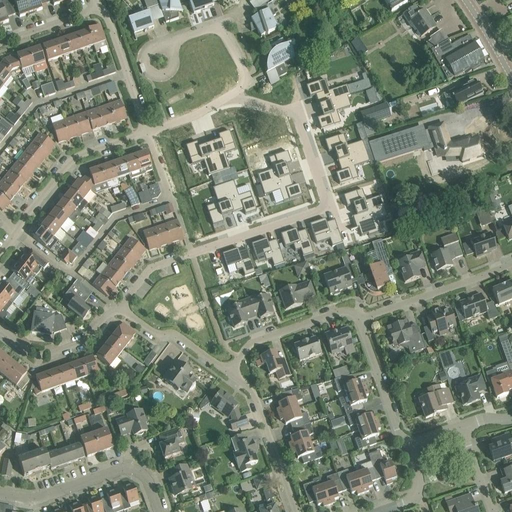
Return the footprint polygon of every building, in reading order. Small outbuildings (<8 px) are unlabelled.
[(0,0),(0,2),(0,27),(2,27),(1,25),(9,22),(7,18),(13,16),(6,0),(0,0)] [(6,0),(13,16),(18,14),(20,18),(28,15),(28,17),(32,16),(26,0),(6,0)] [(41,6),(47,4),(45,0),(26,0),(32,16),(35,14),(35,13),(43,10),(41,6)] [(143,0),(147,10),(154,7),(151,0),(143,0)] [(151,0),(154,7),(160,5),(166,23),(170,22),(179,19),(179,13),(184,13),(179,0),(151,0)] [(188,0),(194,14),(214,7),(211,0),(188,0)] [(268,0),(262,0),(254,6),(257,11),(259,16),(251,20),(253,24),(250,25),(251,31),(257,30),(261,38),(279,28),(273,17),(276,15),(271,9),(269,11),(266,5),(270,2),(268,0)] [(364,0),(354,0),(347,4),(352,12),(366,4),(364,0)] [(384,0),(391,13),(407,3),(405,0),(384,0)] [(128,8),(125,9),(134,35),(144,32),(145,33),(149,29),(155,28),(152,10),(135,16),(128,8)] [(415,8),(403,16),(412,28),(414,27),(421,38),(433,29),(428,20),(430,19),(425,11),(420,14),(415,8)] [(100,27),(88,31),(96,53),(99,52),(99,51),(100,49),(107,47),(100,27)] [(88,31),(77,35),(82,50),(94,46),(88,31)] [(77,35),(66,39),(71,54),(82,50),(77,35)] [(479,63),(484,60),(470,35),(451,46),(448,41),(436,48),(431,51),(448,81),(471,68),(473,72),(481,67),(479,63)] [(66,39),(54,43),(60,58),(71,54),(66,39)] [(270,71),(265,74),(265,75),(276,69),(279,78),(287,74),(282,61),(294,55),(291,45),(286,46),(282,39),(268,47),(271,55),(270,56),(269,57),(268,59),(268,60),(267,61),(267,63),(267,65),(267,67),(270,71)] [(359,39),(351,43),(361,57),(368,52),(359,39)] [(431,41),(426,44),(431,51),(436,48),(431,41)] [(60,58),(54,43),(43,47),(48,62),(60,58)] [(28,52),(34,67),(36,73),(47,69),(40,48),(28,52)] [(34,67),(28,52),(17,56),(21,68),(22,71),(34,67)] [(5,60),(0,65),(0,68),(9,75),(12,71),(21,68),(17,56),(5,60)] [(96,75),(91,76),(93,81),(104,77),(100,65),(94,67),(96,75)] [(106,68),(107,70),(109,76),(116,74),(113,66),(106,68)] [(0,68),(0,83),(4,87),(11,77),(9,75),(0,68)] [(27,79),(22,82),(27,90),(31,88),(29,84),(29,83),(27,79)] [(32,82),(34,88),(41,86),(39,80),(32,82)] [(114,82),(102,87),(104,93),(109,91),(111,96),(118,94),(114,82)] [(326,82),(307,88),(311,99),(317,97),(320,108),(348,99),(345,89),(330,94),(326,82)] [(461,87),(450,92),(453,98),(452,98),(453,100),(457,108),(467,103),(466,101),(482,93),(479,86),(479,85),(476,86),(475,82),(469,85),(468,84),(461,88),(461,87)] [(41,88),(44,98),(56,94),(52,84),(41,88)] [(427,94),(430,101),(449,92),(446,86),(427,94)] [(323,119),(318,120),(321,131),(340,125),(336,114),(351,109),(348,99),(320,108),(323,119)] [(121,101),(109,105),(116,124),(127,120),(121,101)] [(109,105),(98,109),(104,128),(116,124),(109,105)] [(387,105),(360,114),(364,125),(363,126),(367,137),(375,134),(374,130),(376,129),(374,122),(376,121),(391,117),(387,105)] [(45,107),(39,109),(41,116),(48,114),(45,107)] [(98,109),(86,113),(93,132),(104,128),(98,109)] [(86,113),(75,117),(81,136),(93,132),(86,113)] [(7,120),(11,122),(16,125),(22,117),(18,114),(16,116),(12,114),(7,120)] [(75,117),(64,121),(70,139),(81,136),(75,117)] [(0,129),(3,132),(1,135),(5,138),(12,129),(3,121),(0,123),(0,129)] [(70,139),(64,121),(52,125),(59,143),(70,139)] [(422,127),(367,144),(374,166),(429,149),(429,147),(435,145),(439,158),(460,157),(462,162),(483,156),(478,141),(470,143),(469,140),(450,146),(443,125),(430,129),(430,130),(424,132),(422,127)] [(41,134),(33,143),(48,155),(56,146),(41,134)] [(222,143),(212,147),(221,175),(231,171),(226,156),(237,152),(231,134),(220,137),(222,143)] [(344,137),(326,143),(329,154),(335,152),(338,163),(366,154),(363,143),(348,148),(344,137)] [(33,143),(25,153),(41,165),(48,155),(33,143)] [(199,145),(188,148),(195,167),(206,163),(211,178),(221,175),(212,147),(201,150),(199,145)] [(146,152),(135,156),(142,177),(145,176),(147,173),(153,172),(146,152)] [(25,153),(18,162),(33,174),(41,165),(25,153)] [(274,172),(259,177),(262,187),(290,178),(287,167),(292,165),(289,154),(270,160),(274,172)] [(342,173),(336,175),(339,186),(358,180),(355,169),(370,164),(366,154),(338,163),(342,173)] [(135,156),(124,160),(129,175),(131,181),(142,177),(135,156)] [(124,160),(112,164),(117,179),(129,175),(124,160)] [(18,162),(10,171),(25,184),(33,174),(18,162)] [(112,164),(101,168),(102,173),(108,190),(120,186),(117,179),(112,164)] [(90,173),(80,182),(91,191),(96,194),(108,190),(102,173),(101,168),(89,172),(90,173)] [(10,171),(3,181),(18,193),(25,184),(10,171)] [(290,178),(262,187),(266,197),(281,192),(285,203),(303,197),(300,186),(294,188),(290,178)] [(3,181),(0,184),(0,194),(10,202),(18,193),(3,181)] [(78,181),(71,191),(83,201),(91,191),(80,182),(78,181)] [(235,183),(225,186),(235,214),(245,211),(247,216),(258,213),(252,194),(240,198),(235,183)] [(158,184),(147,188),(149,191),(152,200),(158,198),(161,194),(158,184)] [(489,185),(481,188),(490,211),(497,209),(489,185)] [(220,205),(209,209),(215,227),(226,224),(224,218),(235,214),(225,186),(215,190),(220,205)] [(265,198),(265,196),(261,186),(255,188),(259,200),(265,198)] [(129,201),(131,207),(140,204),(137,197),(132,188),(124,192),(129,201)] [(352,218),(353,218),(384,208),(385,207),(381,196),(366,202),(362,190),(343,196),(347,208),(353,206),(356,216),(352,218)] [(71,191),(63,200),(76,210),(83,201),(71,191)] [(149,191),(138,195),(142,204),(152,200),(149,191)] [(10,202),(0,194),(0,209),(3,212),(10,202)] [(63,200),(56,209),(68,219),(76,210),(63,200)] [(103,208),(98,204),(94,209),(99,213),(103,208)] [(511,216),(511,221),(503,225),(509,241),(511,239),(511,206),(509,208),(511,216)] [(386,216),(384,208),(353,218),(357,228),(351,230),(351,231),(359,229),(361,237),(368,235),(369,237),(380,233),(376,221),(387,218),(386,216)] [(56,209),(48,219),(61,229),(68,219),(56,209)] [(488,210),(482,212),(487,226),(493,224),(488,210)] [(48,219),(41,228),(53,238),(54,237),(59,241),(61,241),(65,236),(65,234),(60,230),(61,229),(48,219)] [(343,244),(339,233),(335,220),(334,220),(334,222),(327,224),(325,220),(310,225),(317,245),(330,240),(332,248),(336,246),(343,244)] [(178,221),(166,225),(172,243),(184,239),(178,221)] [(166,225),(155,229),(161,247),(172,243),(166,225)] [(53,238),(41,228),(33,238),(50,251),(58,242),(53,238)] [(161,247),(155,229),(143,233),(149,251),(161,247)] [(297,230),(282,236),(286,249),(294,246),(296,252),(302,250),(304,258),(315,254),(307,232),(299,235),(297,230)] [(502,231),(496,233),(499,240),(504,238),(502,231)] [(84,232),(76,241),(80,244),(81,245),(85,248),(87,249),(94,240),(84,232)] [(479,240),(471,242),(476,258),(486,255),(485,253),(496,249),(491,233),(478,238),(479,240)] [(431,256),(437,272),(453,266),(450,259),(455,257),(456,259),(463,256),(458,243),(455,235),(441,240),(445,251),(431,256)] [(131,238),(123,248),(138,260),(146,251),(131,238)] [(268,240),(253,245),(258,258),(265,255),(268,262),(273,260),(275,268),(286,264),(278,241),(270,244),(268,240)] [(373,277),(374,278),(376,280),(377,281),(368,292),(370,293),(373,294),(377,295),(381,294),(383,293),(380,294),(378,291),(390,286),(386,275),(391,269),(382,243),(373,246),(379,265),(370,268),(373,277)] [(343,244),(336,246),(339,253),(345,251),(343,244)] [(123,248),(116,257),(131,269),(138,260),(123,248)] [(68,250),(60,260),(67,265),(69,261),(72,264),(77,258),(68,250)] [(239,250),(224,255),(228,268),(236,265),(239,272),(244,270),(246,277),(257,274),(249,251),(241,254),(239,250)] [(398,262),(405,283),(420,278),(417,267),(425,265),(420,252),(408,256),(409,258),(398,262)] [(24,255),(18,263),(36,277),(42,269),(44,271),(49,264),(36,254),(31,260),(24,255)] [(116,257),(108,267),(123,279),(131,269),(116,257)] [(18,276),(13,282),(24,291),(25,289),(27,290),(30,287),(30,285),(36,277),(18,263),(11,271),(18,276)] [(311,274),(307,263),(299,265),(303,277),(311,274)] [(324,277),(330,295),(352,287),(348,276),(354,274),(351,265),(344,267),(345,269),(324,277)] [(108,267),(101,276),(116,288),(123,279),(108,267)] [(362,275),(355,278),(358,286),(365,284),(362,275)] [(116,288),(101,276),(93,286),(108,298),(116,288)] [(261,284),(263,284),(268,282),(266,276),(259,278),(261,284)] [(72,304),(68,308),(83,320),(91,311),(80,302),(86,296),(82,293),(86,289),(89,292),(89,291),(77,281),(71,289),(67,293),(64,298),(72,304)] [(2,283),(0,284),(0,294),(13,305),(24,291),(13,282),(9,288),(2,283)] [(302,305),(300,301),(315,296),(310,282),(296,287),(295,287),(280,292),(286,310),(302,305)] [(320,282),(314,284),(317,293),(323,291),(320,282)] [(511,282),(492,290),(499,306),(511,300),(511,282)] [(34,297),(39,293),(33,286),(28,290),(34,297)] [(0,316),(4,320),(7,317),(6,313),(13,305),(0,294),(0,316)] [(260,296),(247,301),(253,318),(259,316),(260,319),(273,315),(271,308),(273,307),(269,295),(261,298),(260,296)] [(455,309),(460,322),(487,313),(490,320),(500,317),(492,303),(485,305),(481,295),(472,298),(473,299),(459,303),(461,307),(455,309)] [(253,318),(247,301),(233,306),(234,308),(226,311),(230,323),(232,322),(235,329),(247,324),(246,320),(253,318)] [(430,326),(423,329),(428,343),(435,340),(433,334),(439,332),(440,336),(448,334),(446,330),(456,326),(450,310),(440,314),(439,309),(431,312),(433,316),(427,319),(430,326)] [(34,315),(32,334),(51,337),(51,335),(54,333),(54,334),(61,332),(58,323),(63,321),(61,315),(53,318),(54,318),(52,317),(36,315),(34,315)] [(394,342),(399,344),(399,346),(402,345),(408,348),(410,354),(425,349),(423,342),(419,332),(412,335),(407,321),(387,328),(393,343),(394,342)] [(123,324),(114,335),(127,345),(136,334),(123,324)] [(332,332),(325,335),(332,354),(345,350),(347,355),(354,353),(346,330),(333,334),(332,332)] [(114,335),(106,346),(119,356),(127,345),(114,335)] [(506,335),(498,338),(501,345),(504,354),(507,363),(510,370),(511,369),(511,353),(511,352),(508,343),(506,335)] [(295,347),(293,348),(295,353),(296,353),(300,362),(322,354),(316,338),(294,346),(295,347)] [(119,356),(106,346),(97,357),(110,367),(119,356)] [(0,371),(0,372),(10,360),(0,352),(0,371)] [(152,352),(143,363),(148,367),(157,356),(152,352)] [(275,352),(261,357),(264,365),(266,364),(270,375),(276,372),(279,380),(290,376),(284,359),(278,361),(275,352)] [(439,356),(441,362),(452,358),(450,352),(439,356)] [(93,358),(81,362),(87,378),(98,373),(93,358)] [(0,372),(12,381),(21,369),(10,360),(0,372)] [(81,362),(70,366),(76,382),(87,378),(81,362)] [(196,381),(189,376),(191,373),(176,362),(163,380),(178,391),(180,388),(188,393),(196,381)] [(139,365),(134,371),(140,375),(145,370),(139,365)] [(70,366),(59,370),(64,386),(76,382),(70,366)] [(21,369),(12,381),(23,389),(32,378),(21,369)] [(64,386),(59,370),(47,374),(53,390),(64,386)] [(511,388),(511,370),(498,376),(496,371),(486,374),(489,382),(490,382),(496,399),(508,395),(506,388),(509,387),(509,390),(511,388)] [(437,375),(441,384),(448,381),(445,373),(437,375)] [(47,374),(36,378),(39,388),(35,390),(37,395),(53,390),(47,374)] [(344,391),(347,397),(366,390),(364,385),(361,386),(359,381),(355,383),(352,376),(334,381),(338,393),(344,391)] [(456,388),(459,398),(460,397),(461,399),(462,399),(464,405),(480,400),(479,397),(478,397),(476,393),(485,390),(481,376),(463,383),(464,385),(456,388)] [(121,385),(116,388),(120,393),(119,393),(122,399),(127,397),(125,391),(121,385)] [(430,396),(419,400),(426,419),(433,416),(434,417),(436,416),(434,413),(437,412),(438,413),(439,413),(447,410),(446,406),(453,404),(448,390),(441,392),(438,386),(428,390),(430,396)] [(277,410),(279,416),(298,409),(296,403),(302,401),(298,390),(291,392),(280,395),(283,403),(278,404),(280,409),(277,410)] [(343,407),(347,416),(353,414),(365,410),(363,403),(367,402),(365,397),(368,396),(366,390),(347,397),(339,400),(341,408),(343,407)] [(211,405),(228,418),(233,430),(248,425),(245,417),(240,419),(236,408),(238,406),(232,402),(234,400),(221,391),(211,405)] [(111,405),(105,407),(108,417),(114,414),(111,405)] [(104,407),(93,411),(95,416),(106,412),(104,407)] [(290,424),(292,430),(304,426),(310,424),(307,413),(301,415),(298,409),(279,416),(281,422),(284,420),(286,425),(290,424)] [(128,417),(116,421),(121,437),(130,434),(129,432),(132,431),(134,436),(147,432),(145,424),(147,423),(142,410),(127,416),(128,417)] [(356,425),(359,431),(378,424),(376,419),(373,420),(371,415),(367,416),(365,410),(353,414),(347,416),(350,427),(356,425)] [(324,412),(318,414),(320,420),(326,418),(324,412)] [(85,416),(74,420),(76,425),(87,421),(85,416)] [(289,444),(291,450),(310,443),(308,437),(314,434),(310,424),(304,426),(292,430),(295,437),(290,438),(292,443),(289,444)] [(378,424),(359,431),(361,437),(355,440),(359,451),(377,444),(374,437),(379,436),(377,431),(380,430),(378,424)] [(40,437),(51,433),(50,429),(38,433),(40,437)] [(107,430),(94,434),(100,453),(114,448),(107,430)] [(157,447),(159,453),(162,452),(164,459),(180,454),(177,446),(184,443),(180,430),(159,437),(162,445),(157,447)] [(100,453),(94,434),(80,439),(87,458),(100,453)] [(496,446),(487,449),(489,455),(491,454),(493,462),(495,461),(496,464),(502,462),(501,459),(511,455),(508,445),(511,443),(511,441),(509,434),(494,440),(496,446)] [(251,470),(249,465),(258,462),(255,454),(257,454),(252,441),(250,442),(250,441),(245,442),(243,436),(230,440),(235,454),(233,454),(239,469),(240,469),(242,473),(251,470)] [(310,443),(291,450),(293,456),(296,454),(298,459),(302,458),(304,465),(323,458),(319,447),(313,449),(310,443)] [(80,445),(69,449),(73,462),(85,459),(80,445)] [(69,449),(57,453),(62,466),(73,462),(69,449)] [(36,454),(42,471),(50,468),(45,451),(36,454)] [(371,462),(373,467),(377,480),(384,478),(387,486),(393,484),(392,481),(396,479),(391,462),(384,464),(379,451),(369,455),(371,462)] [(57,453),(47,456),(50,468),(51,470),(62,466),(57,453)] [(36,454),(27,457),(33,474),(42,471),(36,454)] [(33,474),(27,457),(18,460),(24,477),(33,474)] [(2,476),(10,478),(13,461),(5,460),(2,476)] [(363,472),(356,474),(363,494),(369,492),(368,489),(373,487),(371,482),(377,480),(373,467),(371,462),(360,466),(363,472)] [(172,486),(175,496),(191,491),(186,477),(190,475),(187,466),(180,468),(170,472),(173,478),(171,479),(173,485),(172,486)] [(511,466),(500,470),(503,478),(506,477),(507,480),(500,482),(505,494),(509,493),(511,498),(511,497),(511,466)] [(348,470),(337,474),(344,492),(350,490),(352,494),(356,493),(358,496),(363,494),(356,474),(350,476),(348,470)] [(329,484),(322,486),(329,506),(335,504),(334,501),(339,499),(337,494),(344,492),(337,474),(327,478),(329,484)] [(254,480),(257,490),(267,487),(264,476),(254,480)] [(314,482),(303,486),(309,504),(316,502),(318,506),(322,505),(324,508),(329,506),(319,478),(313,480),(314,482)] [(126,496),(119,498),(124,511),(131,508),(129,505),(139,501),(133,484),(123,488),(126,496)] [(103,504),(105,511),(120,511),(124,511),(119,498),(116,490),(106,493),(109,502),(103,504)] [(260,511),(258,511),(279,511),(277,505),(274,506),(272,500),(274,499),(271,490),(263,493),(269,508),(260,511)] [(205,495),(199,498),(201,503),(207,501),(205,495)] [(450,495),(444,497),(446,503),(453,501),(450,495)] [(469,495),(470,496),(447,504),(449,511),(477,511),(477,509),(476,507),(473,508),(472,505),(473,505),(473,504),(470,495),(469,495)] [(89,503),(82,505),(84,511),(103,511),(98,496),(88,500),(89,503)] [(71,511),(83,511),(80,503),(70,506),(71,511)]
